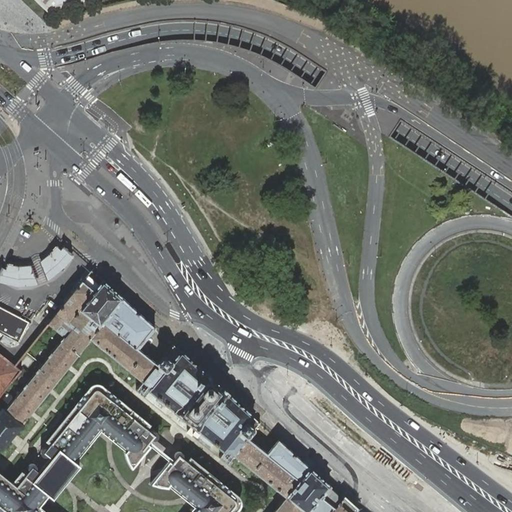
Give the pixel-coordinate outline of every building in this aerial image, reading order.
[(40,0),(48,8),(75,0),(40,0)] [(73,258),(75,255),(64,246),(63,248),(73,258)] [(70,262),(73,258),(63,248),(59,252),(55,248),(50,254),(46,258),(38,263),(31,265),(29,266),(26,266),(21,266),(16,266),(8,264),(7,269),(4,268),(0,276),(0,282),(1,283),(6,285),(11,286),(16,286),(22,287),(26,287),(29,287),(36,285),(43,283),(50,279),(56,276),(60,272),(65,267),(70,262)] [(302,511),(303,511),(304,511),(331,511),(343,498),(278,440),(267,453),(248,438),(260,423),(173,344),(157,364),(138,349),(155,328),(111,288),(91,270),(48,325),(64,337),(24,387),(40,401),(91,339),(143,381),(151,387),(148,391),(223,451),(226,448),(234,455),(286,497),(273,511),(302,511)] [(0,333),(3,336),(1,341),(11,346),(14,341),(18,343),(29,323),(0,307),(0,333)] [(0,396),(20,370),(15,366),(0,354),(0,396)] [(151,387),(143,381),(136,390),(144,396),(148,391),(151,387)] [(0,473),(0,511),(231,511),(238,505),(239,501),(238,498),(237,496),(190,458),(187,462),(182,459),(183,457),(183,455),(182,453),(181,452),(179,451),(177,452),(175,453),(175,455),(175,457),(176,459),(172,464),(169,461),(151,483),(156,485),(162,487),(167,487),(168,486),(194,506),(193,508),(189,511),(46,511),(40,506),(49,495),(52,498),(58,491),(59,491),(66,482),(74,473),(73,473),(79,465),(75,462),(99,433),(101,431),(126,452),(125,453),(127,458),(130,464),(133,469),(151,446),(147,444),(151,439),(153,440),(155,440),(157,439),(158,437),(158,435),(158,433),(156,431),(154,431),(152,431),(150,432),(146,429),(149,424),(102,386),(100,385),(97,385),(95,385),(92,387),(86,393),(47,441),(52,444),(48,449),(46,448),(44,448),(42,448),(41,450),(40,452),(41,454),(43,456),(45,457),(47,456),(48,455),(53,459),(47,466),(41,474),(36,470),(36,468),(36,466),(35,465),(33,464),(31,464),(29,465),(28,467),(27,469),(28,470),(29,472),(26,476),(22,473),(13,484),(0,473)] [(0,410),(0,447),(1,449),(12,436),(40,401),(24,387),(5,410),(2,408),(0,410)] [(227,463),(234,455),(226,448),(223,451),(219,457),(227,463)]
